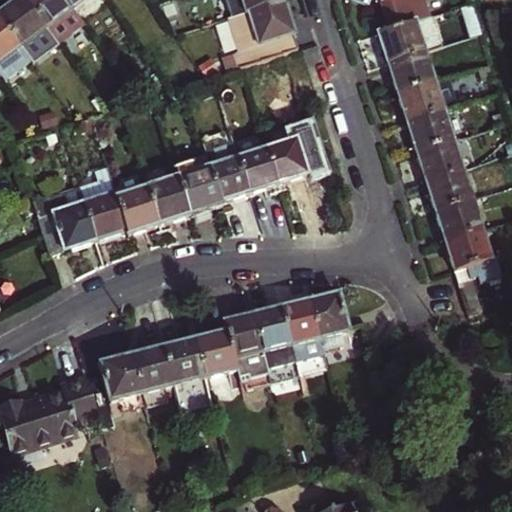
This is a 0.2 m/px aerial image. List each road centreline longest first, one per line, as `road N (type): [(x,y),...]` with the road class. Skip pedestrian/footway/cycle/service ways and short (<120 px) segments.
road 1 (residential): [(0,348),(102,292),(168,268),(397,260)]
road 2 (residential): [(397,260),(315,0)]
